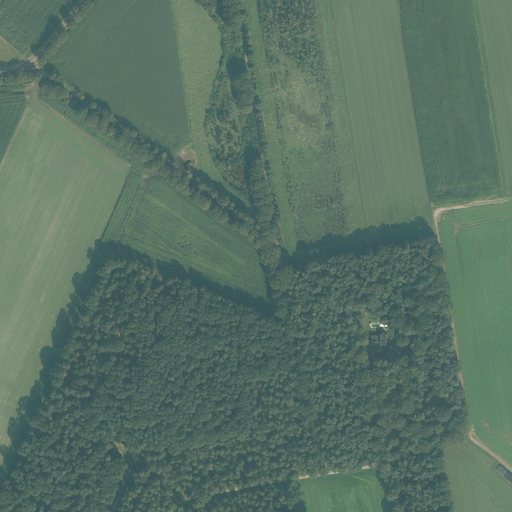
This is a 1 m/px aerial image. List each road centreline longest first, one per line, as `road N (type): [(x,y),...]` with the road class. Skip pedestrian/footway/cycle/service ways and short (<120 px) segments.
road 1 (track): [(234,0),(304,416)]
road 2 (track): [(304,416),(136,455),(180,502)]
road 3 (unclassified): [(173,511),(185,498),(379,463)]
